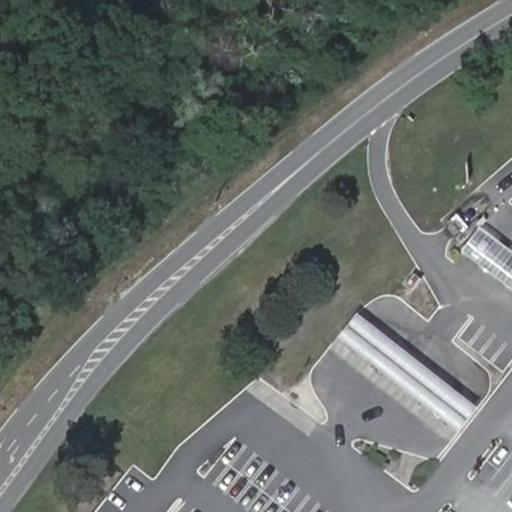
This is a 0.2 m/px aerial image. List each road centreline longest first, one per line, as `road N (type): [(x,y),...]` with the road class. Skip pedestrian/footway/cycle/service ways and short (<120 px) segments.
road 1 (secondary): [(5,511),(195,265),(355,125)]
road 2 (secondary): [(355,125),(256,193),(96,339),(0,450)]
road 3 (secondary): [(511,28),(355,125)]
